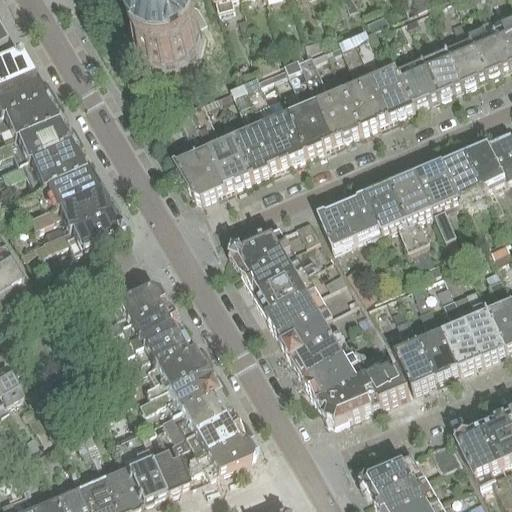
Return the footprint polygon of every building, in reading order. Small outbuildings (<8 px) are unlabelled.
[(233,18),(231,9),(240,6),(238,0),(212,0),(216,13),(218,12),(220,21),(233,18)] [(350,18),(359,15),(349,0),(341,0),(344,8),(347,7),(350,18)] [(417,19),(426,15),(421,0),(415,0),(413,1),(417,19)] [(421,0),(426,15),(435,11),(432,0),(421,0)] [(144,79),(172,86),(198,71),(205,42),(191,17),(162,10),(136,25),(129,54),(144,79)] [(511,21),(492,30),(491,27),(488,28),(510,76),(511,74),(511,21)] [(389,31),(385,22),(367,29),(371,39),(389,31)] [(239,27),(243,43),(250,41),(246,25),(239,27)] [(487,42),(470,49),(486,86),(489,85),(492,85),(498,83),(499,80),(510,76),(488,28),(482,31),(487,42)] [(486,86),(470,49),(462,30),(453,33),(459,46),(443,53),(446,60),(462,96),(465,95),(468,96),(474,93),(476,91),(486,86)] [(375,38),(366,42),(375,63),(383,60),(375,38)] [(366,42),(354,47),(388,130),(415,118),(415,117),(397,81),(396,79),(384,84),(375,63),(366,42)] [(308,62),(325,54),(326,54),(324,46),(305,50),(308,62)] [(358,96),(356,96),(351,92),(343,95),(346,101),(344,102),(361,141),(388,130),(354,47),(339,53),(358,96)] [(315,70),(327,64),(325,60),(313,65),(315,70)] [(446,60),(422,70),(439,106),(441,105),(444,106),(450,103),(452,101),(462,96),(446,60)] [(0,97),(30,84),(20,66),(13,64),(0,69),(0,97)] [(277,73),(273,65),(257,72),(261,81),(262,81),(277,74),(277,73)] [(311,66),(298,71),(334,153),(361,141),(344,102),(326,109),(327,102),(311,66)] [(439,106),(422,70),(397,81),(415,117),(417,115),(420,116),(427,113),(428,111),(439,106)] [(288,82),(304,119),(291,125),(308,164),(334,153),(298,71),(286,77),(288,82)] [(237,88),(232,77),(203,90),(208,101),(237,88)] [(273,82),(275,87),(288,82),(286,77),(278,80),(273,82)] [(263,92),(275,87),(273,82),(261,87),(263,92)] [(0,125),(43,106),(30,84),(0,97),(0,125)] [(258,88),(245,94),(280,176),(308,164),(291,125),(277,131),(258,88)] [(247,138),(256,140),(237,148),(254,187),(280,176),(245,94),(230,100),(247,138)] [(151,101),(148,95),(143,98),(146,104),(151,101)] [(232,105),(230,101),(218,106),(220,111),(232,105)] [(0,138),(7,136),(12,148),(56,129),(43,106),(0,125),(0,138)] [(219,111),(217,106),(209,109),(211,114),(219,111)] [(203,112),(190,117),(227,199),(254,187),(237,148),(221,155),(203,112)] [(198,165),(178,174),(176,175),(195,206),(194,207),(202,210),(202,209),(227,199),(190,117),(177,123),(193,162),(198,165)] [(0,165),(19,158),(25,171),(69,151),(56,129),(12,148),(12,150),(0,154),(0,165)] [(489,154),(508,193),(511,190),(511,148),(510,145),(509,145),(506,144),(499,147),(498,150),(489,154)] [(33,182),(40,198),(83,179),(82,176),(83,175),(69,151),(25,171),(25,172),(0,182),(0,192),(4,191),(5,193),(33,182)] [(504,218),(494,198),(506,192),(507,193),(508,193),(489,154),(487,155),(484,154),(477,157),(476,159),(466,164),(486,202),(495,222),(504,218)] [(444,173),(463,212),(484,201),(485,203),(486,202),(466,164),(465,164),(462,163),(455,166),(454,169),(444,173)] [(467,268),(444,216),(460,209),(462,212),(463,212),(444,173),(443,172),(435,176),(431,175),(425,178),(424,180),(418,183),(434,220),(457,273),(467,268)] [(84,180),(83,179),(40,198),(41,200),(11,213),(15,223),(49,208),(54,219),(98,199),(90,187),(85,179),(84,180)] [(430,254),(418,227),(434,220),(418,183),(410,186),(407,186),(400,189),(398,191),(392,194),(427,276),(430,283),(437,280),(427,256),(430,254)] [(365,205),(382,243),(401,235),(403,240),(399,242),(409,264),(412,262),(419,279),(427,276),(392,194),(384,197),(382,196),(375,199),(373,202),(365,205)] [(61,229),(66,241),(110,221),(98,199),(54,219),(55,221),(29,231),(32,241),(61,229)] [(334,259),(380,240),(382,243),(365,205),(357,209),(358,210),(326,223),(326,222),(318,225),(321,233),(334,259)] [(111,222),(110,221),(66,241),(66,242),(43,251),(34,256),(39,267),(41,266),(75,252),(79,263),(119,246),(121,239),(115,229),(115,230),(111,222)] [(306,254),(320,247),(310,228),(296,235),(306,254)] [(64,242),(61,235),(45,242),(48,249),(64,242)] [(232,269),(242,286),(293,261),(281,241),(235,261),(232,269)] [(511,266),(511,262),(510,257),(505,247),(489,254),(498,273),(511,266)] [(0,320),(19,309),(13,299),(21,295),(0,256),(0,320)] [(24,294),(32,289),(12,256),(4,261),(24,294)] [(242,286),(255,308),(306,283),(305,281),(317,274),(312,267),(301,274),(293,261),(242,286)] [(499,310),(486,316),(505,362),(511,358),(511,311),(497,278),(487,283),(499,310)] [(331,299),(346,290),(341,281),(325,289),(331,299)] [(255,308),(268,330),(318,304),(306,283),(255,308)] [(453,330),(439,336),(459,381),(483,371),(455,308),(449,294),(439,298),(453,330)] [(109,334),(95,342),(100,350),(121,338),(121,339),(166,317),(157,300),(149,298),(107,315),(114,328),(108,332),(109,334)] [(478,298),(455,308),(483,371),(505,362),(486,316),(478,298)] [(280,351),(330,326),(318,304),(268,330),(280,351)] [(430,340),(417,346),(436,391),(459,381),(439,336),(425,304),(416,308),(430,340)] [(403,316),(393,320),(397,331),(407,326),(403,316)] [(180,339),(166,317),(121,339),(129,352),(107,365),(112,373),(136,359),(137,360),(180,339)] [(365,336),(373,331),(367,321),(359,326),(365,336)] [(342,347),(330,326),(280,351),(293,372),(342,347)] [(436,391),(417,346),(409,326),(398,331),(406,350),(392,356),(395,363),(411,397),(413,401),(436,391)] [(385,352),(373,331),(365,336),(377,356),(385,352)] [(146,381),(147,382),(192,360),(180,339),(137,360),(143,370),(132,376),(135,380),(122,388),(125,393),(146,381)] [(306,394),(354,368),(342,347),(293,372),(306,394)] [(192,360),(147,382),(154,393),(144,399),(149,407),(204,380),(192,360)] [(306,394),(318,415),(366,390),(354,368),(306,394)] [(366,390),(318,415),(319,417),(327,431),(327,432),(335,434),(348,428),(380,415),(409,402),(407,398),(396,375),(366,390)] [(0,409),(4,417),(23,406),(5,376),(0,378),(0,409)] [(171,407),(179,420),(216,402),(204,380),(149,407),(140,412),(145,422),(171,407)] [(216,402),(179,420),(156,434),(160,440),(168,435),(176,450),(229,423),(216,402)] [(29,427),(36,439),(44,435),(37,423),(29,427)] [(229,423),(176,450),(168,454),(174,463),(188,455),(195,467),(241,444),(229,423)] [(511,434),(508,426),(491,433),(492,435),(483,439),(511,498),(511,434)] [(51,447),(44,435),(36,439),(43,451),(51,447)] [(88,455),(96,477),(101,475),(92,451),(94,450),(89,436),(82,440),(88,455)] [(461,460),(481,500),(493,494),(500,511),(511,511),(511,498),(483,439),(471,444),(469,444),(467,444),(465,444),(464,445),(462,446),(460,447),(459,448),(458,450),(456,450),(461,460)] [(79,459),(88,455),(82,440),(73,445),(79,459)] [(38,454),(32,444),(25,448),(30,458),(38,454)] [(195,467),(180,476),(184,486),(201,477),(208,488),(249,470),(250,470),(252,462),(241,444),(195,467)] [(150,511),(162,507),(147,470),(144,471),(133,445),(114,453),(125,477),(124,478),(137,511),(150,511)] [(452,450),(451,450),(431,460),(441,482),(462,472),(452,450)] [(154,453),(145,457),(149,467),(156,464),(157,460),(154,453)] [(49,474),(43,462),(36,465),(42,477),(49,474)] [(150,469),(147,470),(162,507),(188,496),(184,486),(180,476),(177,469),(169,473),(166,464),(150,470),(150,469)] [(373,511),(415,493),(402,471),(366,486),(363,494),(373,511)] [(462,472),(442,482),(446,491),(466,481),(462,472)] [(98,477),(95,478),(109,511),(137,511),(124,478),(103,487),(98,477)] [(74,487),(78,497),(77,498),(82,511),(109,511),(95,478),(74,487)] [(373,511),(374,511),(425,511),(415,493),(373,511)] [(82,511),(77,498),(53,508),(54,511),(82,511)]
